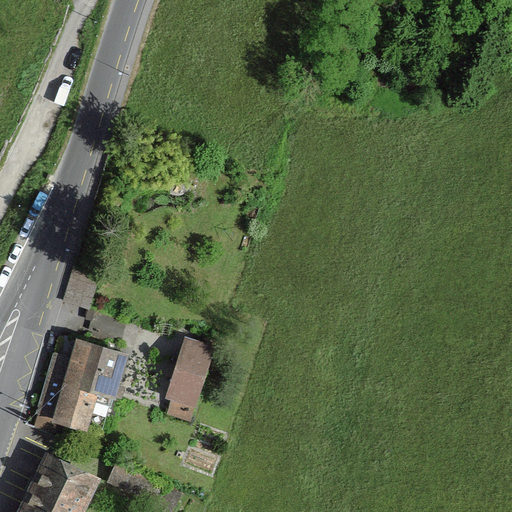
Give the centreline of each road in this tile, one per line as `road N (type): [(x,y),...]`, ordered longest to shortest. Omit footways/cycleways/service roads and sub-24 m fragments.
road 1 (secondary): [(135,0),(45,241)]
road 2 (secondary): [(0,426),(36,307)]
